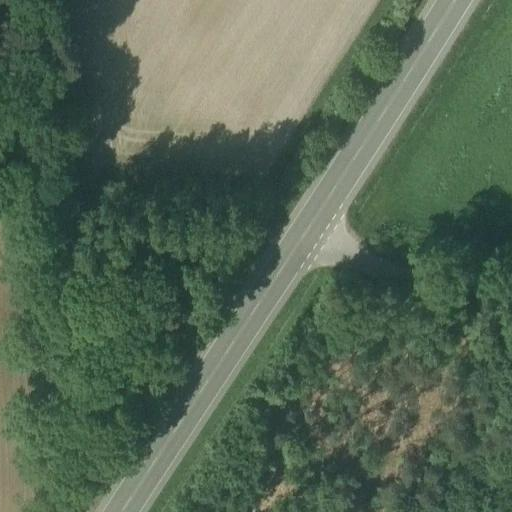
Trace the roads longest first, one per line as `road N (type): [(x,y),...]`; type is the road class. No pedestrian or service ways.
road 1 (secondary): [(295,248),(122,511)]
road 2 (secondary): [(457,0),(295,248)]
road 3 (unclassified): [(511,290),(396,275),(295,248)]
